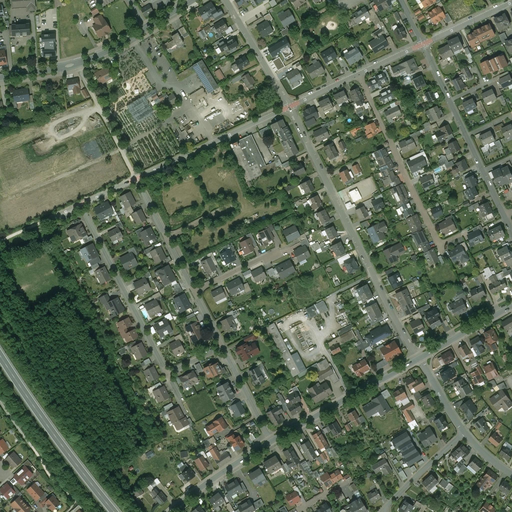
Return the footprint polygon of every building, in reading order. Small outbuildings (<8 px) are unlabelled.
[(376,0),(369,4),(372,9),(374,13),(385,6),(386,9),(387,8),(386,7),(391,5),(387,0),(376,0)] [(211,3),(198,11),(201,15),(203,14),(206,19),(212,15),(217,13),(216,12),(211,3)] [(149,5),(141,10),(145,16),(152,12),(149,5)] [(432,11),(428,14),(431,19),(442,12),(439,8),(438,7),(435,9),(432,11)] [(93,16),(99,12),(96,8),(90,12),(93,16)] [(364,8),(351,15),(353,18),(351,20),(353,19),(357,24),(369,17),(370,16),(367,12),(364,8)] [(372,9),(367,12),(370,16),(369,17),(372,21),(377,18),(374,13),(372,9)] [(220,10),(216,12),(217,13),(212,15),(215,20),(223,15),(220,10)] [(288,11),(284,13),(285,15),(279,18),(284,27),(286,26),(294,21),(288,11)] [(442,12),(431,19),(434,24),(438,21),(438,22),(442,20),(442,19),(443,18),(445,17),(444,16),(442,12)] [(447,13),(444,16),(445,17),(443,18),(446,23),(451,20),(447,13)] [(504,17),(503,15),(495,19),(497,22),(496,23),(499,29),(503,27),(503,28),(510,25),(508,22),(509,22),(506,17),(504,17)] [(101,16),(94,20),(96,25),(103,20),(101,16)] [(96,25),(93,27),(97,33),(97,34),(98,38),(100,38),(101,37),(101,36),(110,31),(104,20),(103,20),(96,25)] [(223,21),(213,26),(218,34),(227,28),(223,21)] [(267,21),(256,28),(262,37),(273,31),(267,21)] [(381,28),(376,31),(377,32),(374,34),(377,39),(370,43),(373,48),(372,49),(374,54),(387,46),(388,45),(384,39),(381,35),(384,33),(382,30),(385,28),(382,22),(378,24),(381,28)] [(29,24),(12,26),(12,36),(16,36),(16,35),(20,34),(20,36),(23,36),(23,34),(26,34),(26,35),(30,35),(29,24)] [(490,24),(485,27),(484,27),(482,28),(477,30),(474,31),(475,33),(479,43),(483,41),(483,40),(490,36),(491,37),(495,35),(493,32),(491,28),(490,24)] [(209,25),(198,32),(202,39),(207,35),(205,31),(210,28),(209,25)] [(285,29),(280,32),(283,37),(290,33),(286,26),(284,27),(285,29)] [(183,27),(178,30),(182,36),(187,33),(183,27)] [(402,27),(394,31),(398,40),(406,37),(402,27)] [(177,33),(171,37),(173,40),(168,44),(167,43),(164,45),(166,49),(169,47),(170,48),(176,45),(177,47),(183,43),(177,33)] [(475,33),(472,34),(467,37),(472,48),(476,46),(476,45),(479,43),(475,33)] [(504,33),(498,36),(503,44),(506,42),(508,41),(504,33)] [(55,35),(41,35),(43,57),(57,56),(55,35)] [(389,37),(384,39),(388,45),(387,46),(388,47),(393,44),(389,37)] [(226,43),(229,49),(228,49),(229,51),(238,46),(233,38),(226,43)] [(458,38),(448,43),(449,45),(452,52),(463,47),(458,38)] [(224,40),(216,44),(221,53),(228,49),(229,49),(226,43),(224,40)] [(283,41),(269,50),(274,58),(282,54),(287,51),(288,50),(283,41)] [(449,45),(438,50),(442,59),(442,60),(446,58),(447,58),(454,55),(452,52),(449,45)] [(331,48),(321,55),(325,62),(331,59),(335,57),(332,53),(334,52),(331,48)] [(355,48),(348,52),(346,50),(342,52),(344,55),(350,65),(362,58),(356,48),(355,48)] [(287,51),(282,54),(285,60),(290,57),(287,51)] [(499,57),(495,59),(496,60),(493,61),(491,61),(488,62),(493,72),(498,70),(498,71),(500,69),(503,68),(508,66),(506,62),(505,59),(503,56),(500,58),(499,57)] [(244,57),(235,62),(236,64),(239,68),(239,70),(249,64),(244,57)] [(285,60),(284,61),(286,65),(293,61),(290,57),(285,60)] [(413,59),(399,65),(399,66),(391,69),(394,75),(398,73),(399,73),(405,70),(407,74),(411,73),(416,70),(415,69),(417,68),(413,59)] [(195,72),(209,93),(218,88),(201,61),(192,66),(177,76),(180,81),(195,72)] [(298,62),(292,66),(294,70),(296,69),(296,70),(301,67),(298,62)] [(324,71),(318,62),(306,70),(312,79),(324,71)] [(488,62),(485,63),(484,63),(480,64),(482,67),(482,68),(484,72),(485,75),(490,73),(493,72),(488,62)] [(417,68),(415,69),(416,70),(411,73),(412,75),(423,70),(421,66),(417,68)] [(108,68),(95,74),(100,84),(112,77),(108,68)] [(294,70),(290,73),(290,74),(286,76),(291,84),(297,81),(298,81),(302,78),(296,70),(296,69),(294,70)] [(383,73),(375,77),(376,79),(377,78),(380,85),(388,82),(383,73)] [(241,78),(242,78),(247,87),(252,84),(253,83),(248,74),(241,78)] [(240,75),(235,78),(231,80),(233,84),(238,81),(237,81),(242,78),(241,78),(240,75)] [(421,76),(412,80),(414,84),(415,84),(417,88),(421,87),(426,85),(423,80),(421,76)] [(511,80),(510,76),(499,81),(503,89),(511,84),(511,80)] [(376,79),(369,82),(372,90),(380,86),(380,85),(377,78),(376,79)] [(460,78),(453,82),(457,92),(465,88),(460,78)] [(78,79),(66,82),(68,90),(73,89),(73,92),(79,91),(78,88),(79,88),(78,79)] [(189,96),(195,106),(200,103),(198,100),(206,95),(202,88),(189,96)] [(218,88),(209,93),(211,96),(218,109),(230,127),(239,121),(218,88)] [(358,88),(350,92),(355,102),(362,99),(362,98),(360,93),(358,88)] [(395,98),(391,89),(379,95),(383,103),(395,98)] [(18,90),(13,91),(14,102),(29,100),(27,90),(18,91),(18,90)] [(492,90),(482,95),(486,103),(492,100),(492,101),(496,98),(492,90)] [(431,91),(424,94),(428,103),(436,99),(435,99),(439,97),(437,93),(433,95),(431,91)] [(343,92),(334,97),(337,105),(347,100),(345,96),(343,92)] [(165,93),(155,100),(157,103),(156,104),(159,108),(158,108),(160,112),(169,107),(164,99),(168,97),(165,93)] [(168,97),(164,99),(169,107),(177,102),(175,98),(173,98),(171,95),(168,97)] [(218,109),(211,96),(200,103),(195,106),(203,118),(218,109)] [(328,99),(318,103),(320,107),(323,113),(328,110),(333,108),(332,107),(328,99)] [(473,99),(463,104),(467,112),(467,111),(472,109),(477,107),(473,99)] [(355,109),(352,103),(349,104),(354,116),(358,114),(357,113),(355,109)] [(397,107),(384,113),(384,112),(384,113),(387,120),(388,120),(391,118),(400,114),(401,114),(397,106),(397,107)] [(437,109),(436,106),(429,110),(431,114),(432,114),(435,120),(440,118),(440,119),(441,118),(441,117),(443,116),(440,108),(437,109)] [(323,113),(320,107),(317,108),(319,112),(321,117),(322,119),(325,117),(323,113)] [(313,108),(310,110),(309,109),(306,110),(306,111),(303,113),(305,117),(304,118),(308,126),(315,123),(313,119),(318,117),(316,113),(313,108)] [(432,114),(431,114),(427,115),(430,122),(435,120),(432,114)] [(278,131),(285,128),(282,120),(271,125),(275,132),(278,131)] [(371,124),(370,124),(369,124),(368,125),(367,126),(369,129),(367,130),(370,134),(370,135),(375,133),(377,131),(373,123),(371,124)] [(441,132),(435,135),(438,141),(445,138),(444,137),(452,134),(447,125),(440,128),(441,132)] [(511,126),(511,125),(502,130),(506,138),(511,134),(511,126)] [(259,130),(261,136),(269,133),(267,127),(259,130)] [(282,138),(284,142),(291,139),(291,138),(286,127),(285,128),(278,131),(281,139),(282,138)] [(322,129),(313,133),(317,142),(322,140),(321,139),(328,136),(325,128),(324,128),(322,129)] [(481,136),(480,137),(483,145),(484,145),(485,147),(481,148),(485,156),(490,154),(488,151),(489,145),(488,143),(495,140),(491,132),(481,136)] [(415,133),(409,135),(412,138),(414,143),(418,140),(415,133)] [(237,141),(238,144),(244,141),(251,157),(253,156),(259,169),(264,167),(263,160),(258,149),(251,135),(237,141)] [(412,138),(399,144),(403,153),(416,147),(414,143),(412,138)] [(284,142),(281,143),(288,158),(298,153),(291,139),(284,142)] [(237,141),(230,145),(234,154),(239,164),(246,160),(238,144),(237,141)] [(262,174),(259,169),(253,156),(251,157),(244,141),(238,144),(246,160),(254,178),(262,174)] [(455,141),(447,145),(449,148),(451,153),(459,150),(455,141)] [(271,143),(258,149),(263,160),(264,167),(269,164),(266,159),(276,154),(271,143)] [(332,144),(324,148),(329,157),(336,153),(332,144)] [(384,147),(373,153),(377,160),(388,155),(387,155),(385,150),(386,150),(384,147)] [(388,155),(377,160),(381,168),(382,167),(384,170),(392,166),(388,158),(389,158),(388,155)] [(413,160),(406,163),(409,169),(412,167),(413,171),(426,164),(423,158),(422,156),(418,158),(413,160)] [(264,167),(259,169),(262,174),(281,165),(279,159),(269,164),(264,167)] [(246,160),(239,164),(244,174),(242,175),(246,182),(254,178),(246,160)] [(464,160),(456,163),(459,169),(460,171),(460,172),(468,169),(464,160)] [(301,164),(292,168),(296,176),(305,172),(301,164)] [(356,165),(351,167),(354,174),(360,172),(356,165)] [(384,170),(380,172),(384,179),(393,174),(392,171),(394,170),(392,167),(393,166),(384,170)] [(500,170),(506,183),(507,184),(510,183),(510,181),(511,180),(511,175),(508,167),(500,170)] [(500,169),(492,173),(495,178),(498,185),(502,183),(503,185),(506,183),(500,170),(500,169)] [(346,170),(339,173),(344,182),(346,186),(354,182),(352,178),(353,178),(350,172),(348,173),(346,170)] [(384,179),(382,179),(384,183),(386,182),(387,185),(392,182),(393,185),(399,182),(398,178),(397,179),(395,176),(394,176),(393,174),(384,179)] [(427,176),(420,180),(423,188),(434,183),(430,175),(427,176)] [(465,180),(469,189),(474,187),(478,185),(476,182),(477,181),(476,179),(475,179),(473,176),(465,180)] [(309,180),(301,184),(304,189),(306,194),(314,190),(309,180)] [(395,188),(391,189),(399,206),(407,202),(405,198),(407,197),(401,185),(395,188)] [(469,189),(466,190),(471,200),(475,198),(474,197),(478,195),(477,192),(476,192),(474,187),(469,189)] [(362,199),(357,188),(349,192),(353,203),(362,199)] [(129,193),(120,197),(126,208),(126,207),(126,208),(130,206),(135,203),(129,193)] [(317,196),(310,199),(313,205),(311,206),(313,210),(321,206),(320,203),(319,201),(319,202),(317,199),(318,199),(317,196)] [(300,199),(294,202),(296,206),(307,201),(305,198),(300,201),(300,199)] [(376,201),(371,203),(375,210),(383,206),(380,199),(376,201)] [(107,202),(95,209),(99,217),(102,216),(104,218),(105,218),(108,216),(111,214),(113,213),(109,206),(107,202)] [(405,220),(406,220),(414,216),(408,202),(407,202),(399,206),(405,220)] [(487,203),(479,206),(480,207),(484,217),(485,216),(492,213),(487,203)] [(363,207),(355,210),(360,220),(368,216),(366,213),(367,213),(366,210),(365,210),(364,209),(363,207)] [(439,207),(431,211),(434,218),(442,214),(439,207)] [(145,220),(140,210),(134,213),(132,214),(137,224),(145,220)] [(324,210),(318,213),(320,217),(319,217),(322,224),(329,221),(324,210)] [(492,213),(485,216),(487,221),(489,220),(495,218),(492,213)] [(414,216),(406,220),(411,231),(419,227),(421,226),(416,215),(414,216)] [(446,221),(439,225),(441,230),(440,231),(441,233),(443,234),(444,235),(443,235),(455,229),(455,230),(450,220),(446,221)] [(366,221),(360,224),(362,229),(369,226),(366,221)] [(377,224),(367,229),(374,243),(385,238),(382,232),(387,229),(383,222),(378,225),(377,224)] [(271,223),(265,225),(267,229),(268,229),(270,233),(274,229),(271,223)] [(76,227),(68,231),(71,236),(84,229),(83,229),(81,224),(80,225),(76,227)] [(294,226),(283,232),(288,242),(297,237),(299,236),(294,226)] [(501,226),(494,229),(499,238),(505,235),(501,226)] [(332,227),(325,230),(329,239),(336,236),(332,227)] [(119,229),(118,228),(117,228),(107,233),(111,241),(115,239),(116,240),(122,236),(119,229)] [(154,236),(150,228),(144,231),(141,233),(146,242),(144,243),(146,246),(157,240),(155,236),(154,236)] [(84,229),(71,236),(74,241),(82,237),(86,235),(84,230),(84,229)] [(267,229),(259,234),(262,239),(261,240),(259,241),(262,247),(267,245),(266,242),(273,239),(270,233),(268,229),(267,229)] [(494,229),(488,232),(492,241),(499,238),(494,229)] [(412,234),(411,234),(417,247),(421,245),(422,248),(428,245),(421,230),(412,234)] [(475,233),(473,234),(468,237),(471,243),(474,241),(475,244),(483,240),(480,232),(479,231),(475,233)] [(248,239),(240,243),(246,254),(243,255),(252,251),(250,249),(257,246),(251,233),(246,235),(248,239)] [(299,236),(297,237),(300,243),(307,239),(304,234),(299,236)] [(307,239),(300,243),(302,247),(305,246),(305,248),(310,246),(307,239)] [(339,242),(332,246),(337,257),(345,253),(343,248),(342,249),(339,242)] [(468,250),(464,242),(460,244),(461,246),(462,245),(465,252),(468,250)] [(231,243),(227,245),(229,247),(225,249),(226,251),(230,249),(231,252),(235,250),(231,243)] [(92,244),(81,250),(86,261),(89,260),(90,262),(89,263),(91,266),(89,267),(101,261),(92,244)] [(400,244),(391,248),(391,247),(383,251),(390,264),(395,261),(393,257),(404,251),(400,244)] [(461,246),(457,248),(448,253),(453,262),(460,259),(462,263),(469,259),(465,252),(462,245),(461,246)] [(153,246),(145,250),(147,254),(150,252),(155,250),(153,246)] [(300,248),(297,249),(297,250),(293,252),(298,262),(310,256),(305,248),(305,246),(302,247),(301,248),(300,248)] [(507,247),(507,246),(503,248),(497,251),(500,257),(501,256),(504,262),(505,261),(508,267),(510,266),(511,265),(511,252),(511,251),(510,252),(507,247)] [(155,250),(150,252),(155,262),(159,260),(159,261),(165,258),(163,255),(164,255),(162,251),(161,251),(159,247),(155,250)] [(226,251),(220,254),(224,261),(225,261),(227,264),(231,262),(232,262),(234,261),(235,260),(233,255),(233,254),(232,254),(231,252),(230,249),(226,251)] [(424,253),(423,253),(427,261),(429,260),(430,263),(437,260),(438,261),(437,258),(432,249),(430,250),(424,253)] [(129,254),(120,259),(125,268),(126,268),(126,267),(128,266),(129,268),(135,265),(133,261),(135,260),(132,255),(131,253),(129,254)] [(211,253),(207,255),(208,259),(210,258),(213,263),(216,262),(211,253)] [(208,259),(206,260),(207,263),(204,264),(202,264),(207,274),(216,269),(213,263),(210,258),(208,259)] [(353,259),(343,263),(349,274),(358,269),(356,266),(357,265),(356,265),(356,263),(355,263),(355,262),(353,259)] [(289,261),(276,268),(273,269),(274,271),(276,269),(281,279),(295,272),(289,261)] [(168,266),(158,271),(160,275),(159,275),(161,280),(162,280),(164,284),(170,281),(170,282),(175,280),(168,266)] [(100,269),(95,272),(101,283),(110,278),(104,267),(100,269)] [(251,273),(256,282),(266,277),(261,268),(251,273)] [(272,268),(266,271),(269,277),(275,274),(273,269),(272,268)] [(397,273),(388,278),(391,285),(393,289),(402,284),(397,273)] [(143,279),(140,281),(134,284),(139,294),(150,289),(145,279),(145,278),(143,279)] [(231,284),(231,283),(227,285),(231,295),(243,289),(242,285),(239,280),(231,284)] [(499,282),(496,284),(500,290),(507,287),(504,280),(499,282)] [(364,282),(353,288),(355,291),(356,290),(366,285),(364,282)] [(178,283),(175,285),(176,287),(173,289),(176,294),(182,291),(178,283)] [(247,283),(242,285),(243,289),(245,293),(251,290),(247,283)] [(493,285),(489,287),(492,294),(500,290),(496,284),(493,285)] [(366,285),(356,290),(359,296),(369,291),(366,285)] [(482,286),(470,292),(475,301),(485,296),(484,293),(485,293),(482,286)] [(229,298),(224,287),(221,288),(225,296),(227,299),(229,298)] [(221,288),(211,293),(215,301),(219,299),(225,296),(221,288)] [(405,289),(395,294),(396,294),(399,300),(401,305),(411,300),(405,289)] [(369,291),(359,296),(362,303),(366,301),(372,298),(373,297),(369,291)] [(464,293),(458,296),(460,300),(462,299),(463,302),(467,300),(464,293)] [(183,294),(173,299),(176,303),(178,308),(180,312),(190,307),(183,294)] [(122,308),(117,298),(110,302),(107,295),(99,299),(102,304),(104,303),(108,309),(112,317),(124,311),(122,307),(122,308)] [(460,300),(449,305),(451,310),(454,316),(467,310),(463,302),(462,299),(460,300)] [(156,300),(152,302),(145,306),(150,316),(161,310),(156,300)] [(411,300),(401,305),(403,309),(406,315),(406,316),(416,311),(411,300)] [(323,301),(305,310),(310,319),(327,310),(323,301)] [(368,306),(365,308),(368,315),(378,309),(375,303),(368,306)] [(378,309),(368,315),(371,321),(381,316),(382,316),(378,309)] [(436,311),(434,311),(433,309),(425,314),(426,317),(427,319),(426,319),(427,321),(432,329),(436,326),(441,324),(436,316),(438,315),(436,311)] [(236,310),(226,315),(228,319),(231,317),(238,314),(236,310)] [(422,318),(419,313),(418,313),(413,316),(415,321),(419,319),(419,320),(422,318)] [(195,316),(188,319),(190,322),(191,324),(196,322),(196,323),(198,322),(195,316)] [(381,316),(371,321),(369,322),(371,326),(383,319),(381,316)] [(228,319),(226,320),(226,319),(220,322),(225,331),(236,326),(231,317),(228,319)] [(511,317),(502,323),(507,330),(510,336),(511,335),(511,327),(511,317)] [(127,318),(124,320),(121,321),(119,322),(121,326),(120,326),(121,328),(122,330),(126,328),(131,325),(129,323),(130,322),(128,319),(127,318)] [(166,320),(166,319),(165,319),(160,322),(166,334),(172,331),(169,327),(168,324),(166,320)] [(415,321),(410,324),(415,334),(424,329),(419,320),(419,319),(415,321)] [(166,334),(160,322),(154,325),(157,330),(158,332),(161,337),(166,334)] [(191,324),(185,327),(188,332),(189,334),(190,335),(191,335),(192,335),(193,337),(190,338),(192,342),(203,337),(198,328),(199,327),(199,326),(198,325),(197,325),(196,323),(196,322),(191,324)] [(300,373),(274,323),(266,327),(293,377),(297,375),(300,373)] [(351,326),(337,334),(339,337),(351,330),(353,329),(351,326)] [(391,334),(386,326),(381,328),(386,337),(391,334)] [(370,334),(365,338),(366,340),(369,346),(386,337),(381,328),(377,331),(376,329),(373,331),(369,333),(370,334)] [(493,329),(484,334),(488,343),(489,344),(490,344),(491,346),(492,346),(493,345),(492,343),(498,340),(493,329)] [(128,333),(124,335),(125,337),(126,338),(127,338),(129,341),(131,340),(134,339),(134,338),(137,337),(137,336),(136,333),(135,333),(133,330),(128,333)] [(339,337),(334,339),(334,340),(332,341),(334,346),(337,344),(338,346),(340,345),(340,344),(355,336),(351,330),(339,337)] [(255,333),(243,338),(245,342),(252,338),(253,340),(257,338),(255,333)] [(180,334),(174,337),(176,341),(177,341),(179,340),(180,343),(184,340),(180,334)] [(479,337),(470,342),(474,349),(476,348),(480,354),(483,352),(480,346),(483,344),(479,337)] [(177,341),(170,345),(175,355),(178,353),(178,354),(179,353),(184,350),(180,343),(179,340),(177,341)] [(366,340),(361,342),(361,343),(364,349),(369,346),(366,340)] [(135,341),(127,346),(129,350),(132,348),(137,345),(135,341)] [(394,342),(380,350),(387,361),(388,361),(391,359),(392,358),(396,356),(397,356),(399,355),(400,354),(400,353),(394,342)] [(137,345),(132,348),(135,355),(136,354),(139,359),(147,355),(141,343),(137,345)] [(361,343),(356,346),(355,346),(359,352),(364,349),(361,343)] [(491,346),(490,344),(489,344),(488,343),(486,344),(490,352),(494,350),(492,346),(491,346)] [(253,345),(248,347),(246,344),(237,348),(237,349),(238,349),(235,350),(237,354),(240,353),(243,359),(250,355),(251,357),(252,357),(251,356),(258,353),(253,345)] [(330,348),(329,348),(333,356),(337,354),(336,353),(340,351),(338,346),(337,344),(334,346),(330,348)] [(471,351),(469,352),(465,345),(458,349),(461,355),(463,354),(464,357),(468,355),(469,356),(472,362),(476,360),(475,357),(471,351)] [(476,348),(474,349),(471,351),(475,357),(480,354),(476,348)] [(450,352),(441,357),(442,359),(445,364),(454,359),(450,352)] [(325,359),(317,364),(316,363),(300,373),(297,375),(299,379),(312,371),(314,375),(316,373),(329,366),(325,359)] [(483,374),(476,360),(472,362),(470,363),(473,370),(476,368),(478,371),(475,372),(475,374),(472,375),(474,379),(473,380),(475,385),(476,384),(477,385),(484,381),(480,375),(483,374)] [(364,361),(359,363),(358,361),(355,363),(355,362),(354,363),(355,365),(352,368),(356,376),(357,376),(358,377),(362,375),(361,373),(368,369),(364,361)] [(261,362),(253,366),(257,373),(259,371),(259,372),(262,370),(261,369),(264,367),(261,362)] [(217,363),(212,365),(211,363),(207,365),(208,366),(204,369),(208,378),(211,376),(212,377),(221,372),(217,363)] [(498,375),(492,363),(484,368),(490,379),(495,376),(496,377),(498,375)] [(329,366),(316,373),(319,380),(328,376),(333,373),(329,366)] [(144,371),(144,372),(147,378),(148,377),(150,381),(158,377),(155,371),(153,367),(151,368),(144,371)] [(445,371),(440,374),(445,382),(455,376),(455,375),(455,374),(453,369),(451,369),(451,368),(445,371)] [(257,373),(251,376),(254,380),(252,381),(252,382),(253,385),(255,385),(256,385),(264,381),(263,379),(264,378),(262,375),(261,375),(259,372),(259,371),(257,373)] [(196,378),(193,372),(191,374),(190,373),(186,375),(191,384),(195,383),(195,381),(197,380),(196,378)] [(333,373),(328,376),(333,384),(338,381),(334,372),(333,373)] [(186,375),(183,377),(183,378),(180,379),(184,387),(187,385),(188,386),(191,384),(186,375)] [(413,381),(411,377),(405,381),(410,389),(413,387),(415,392),(424,387),(419,378),(413,381)] [(461,380),(454,384),(457,391),(468,385),(467,385),(466,383),(465,383),(463,379),(461,380)] [(493,380),(488,383),(491,389),(497,386),(494,381),(493,380)] [(497,386),(501,391),(506,388),(504,382),(497,386)] [(218,387),(216,388),(220,395),(218,396),(219,396),(220,395),(224,402),(234,397),(232,393),(233,393),(231,390),(231,391),(230,389),(229,386),(228,386),(227,383),(221,386),(218,387)] [(326,383),(318,388),(317,388),(322,397),(323,397),(330,393),(328,390),(329,389),(326,383)] [(322,397),(317,388),(318,388),(316,385),(310,388),(314,395),(313,396),(316,402),(323,398),(323,397),(322,397)] [(468,385),(457,391),(459,390),(461,393),(460,394),(462,397),(469,393),(472,392),(468,385)] [(295,392),(287,397),(290,403),(286,405),(292,415),(301,410),(297,402),(300,401),(297,396),(300,394),(296,386),(293,388),(295,392)] [(156,390),(153,392),(156,398),(158,397),(159,399),(160,400),(168,396),(164,389),(164,390),(162,387),(156,390)] [(401,388),(392,394),(397,401),(400,399),(401,401),(407,397),(406,396),(401,388)] [(390,395),(386,389),(380,393),(382,395),(381,396),(383,399),(390,395)] [(511,404),(502,391),(491,400),(497,409),(502,405),(502,406),(503,405),(506,409),(511,404)] [(434,403),(428,394),(421,398),(427,408),(434,403)] [(277,397),(282,404),(282,405),(285,403),(281,395),(280,395),(277,397)] [(381,396),(362,408),(364,412),(366,411),(369,414),(378,409),(380,412),(388,408),(383,399),(381,396)] [(464,404),(461,407),(465,412),(473,405),(470,400),(464,404)] [(244,412),(239,402),(237,403),(231,406),(231,407),(233,411),(236,417),(244,412)] [(407,403),(400,407),(403,412),(408,410),(410,408),(407,403)] [(282,405),(282,404),(276,407),(279,411),(280,413),(285,410),(282,405)] [(473,405),(465,412),(468,417),(472,414),(477,410),(473,405)] [(171,411),(167,413),(168,414),(171,421),(172,421),(176,429),(182,426),(183,427),(188,424),(186,420),(185,418),(184,418),(178,407),(171,411)] [(167,409),(160,413),(163,417),(168,414),(167,413),(171,411),(169,408),(167,409)] [(276,413),(274,409),(270,411),(266,413),(274,426),(281,422),(278,416),(276,413)] [(414,420),(408,410),(403,412),(407,418),(406,418),(408,423),(414,420)] [(483,410),(476,416),(479,419),(486,413),(483,410)] [(354,411),(347,415),(351,422),(353,421),(356,419),(358,418),(354,411)] [(447,425),(441,416),(434,421),(440,430),(447,425)] [(221,418),(213,423),(214,423),(205,428),(206,428),(207,431),(209,430),(211,434),(210,435),(218,430),(219,432),(226,427),(221,418)] [(482,418),(475,423),(478,427),(477,427),(482,434),(489,429),(486,426),(487,425),(482,418)] [(336,422),(328,426),(331,431),(334,436),(341,431),(336,422)] [(328,426),(322,430),(325,435),(331,431),(328,426)] [(436,440),(429,428),(425,430),(426,431),(421,434),(423,436),(419,438),(424,447),(436,440)] [(319,431),(311,435),(317,444),(324,440),(319,431)] [(252,433),(249,435),(250,437),(247,438),(249,442),(256,439),(252,433)] [(405,433),(393,440),(398,448),(408,441),(410,440),(405,433)] [(502,440),(494,433),(489,440),(497,447),(502,440)] [(235,438),(230,442),(235,451),(244,445),(242,442),(241,440),(240,440),(238,437),(238,436),(235,438)] [(213,437),(208,440),(201,444),(204,449),(216,442),(213,437)] [(324,440),(317,444),(321,451),(328,447),(324,440)] [(398,448),(396,449),(404,461),(406,460),(416,454),(408,441),(398,448)] [(308,442),(301,446),(309,461),(316,456),(308,442)] [(469,452),(462,445),(451,455),(454,459),(459,454),(463,458),(469,452)] [(215,447),(208,451),(212,457),(217,454),(218,453),(215,447)] [(511,455),(511,452),(505,447),(500,454),(509,460),(511,455)] [(298,460),(291,448),(283,452),(288,461),(285,462),(289,468),(295,464),(294,463),(298,460)] [(148,459),(154,455),(151,450),(145,453),(148,459)] [(9,456),(5,460),(7,462),(13,468),(16,465),(17,465),(21,461),(13,452),(9,456)] [(219,457),(214,460),(219,467),(231,460),(226,452),(219,457)] [(416,454),(406,460),(410,467),(422,460),(418,453),(416,454)] [(202,456),(195,461),(197,464),(196,464),(198,467),(198,466),(200,469),(204,467),(204,468),(208,466),(202,456)] [(275,456),(263,463),(268,472),(272,470),(273,471),(281,466),(278,461),(275,456)] [(482,465),(474,458),(469,465),(477,472),(482,465)] [(383,460),(372,467),(375,473),(381,469),(385,475),(391,471),(388,466),(385,460),(384,459),(383,460)] [(461,459),(455,465),(459,470),(463,465),(465,463),(461,459)] [(287,471),(281,460),(278,461),(281,466),(284,473),(287,471)] [(304,460),(299,462),(298,463),(301,468),(307,466),(304,460)] [(186,464),(178,469),(182,474),(178,476),(178,477),(179,477),(181,481),(185,479),(187,481),(194,476),(186,464)] [(19,471),(27,480),(30,477),(30,476),(32,474),(26,468),(26,467),(21,471),(21,470),(19,471)] [(401,467),(397,470),(403,480),(407,478),(401,467)] [(259,469),(249,475),(255,485),(259,483),(257,480),(263,477),(264,478),(259,469)] [(482,477),(476,485),(483,490),(489,482),(491,483),(492,483),(497,477),(497,476),(488,470),(483,477),(482,477)] [(27,480),(19,471),(18,473),(18,474),(17,474),(14,477),(21,484),(23,482),(24,482),(27,480)] [(337,471),(328,476),(332,483),(341,477),(337,471)] [(328,476),(327,473),(325,474),(320,477),(326,487),(332,483),(328,476)] [(431,475),(422,483),(429,490),(437,482),(431,475)] [(497,477),(492,483),(491,483),(490,484),(493,486),(499,478),(497,477)] [(449,483),(443,479),(439,484),(445,489),(449,483)] [(239,485),(236,480),(230,484),(236,493),(241,490),(242,490),(239,485)] [(511,486),(504,481),(499,488),(507,494),(511,487),(511,486)] [(4,485),(0,489),(8,498),(16,491),(11,485),(8,482),(4,485)] [(44,494),(43,494),(34,483),(27,490),(36,500),(39,498),(44,494)] [(230,484),(224,487),(228,493),(230,496),(236,493),(230,484)] [(140,488),(133,492),(137,497),(144,493),(140,488)] [(376,490),(367,496),(371,503),(380,498),(376,490)] [(44,494),(39,498),(41,501),(48,495),(45,492),(43,494),(44,494)] [(295,492),(289,495),(290,496),(286,498),(287,499),(286,500),(287,501),(288,501),(290,505),(300,500),(298,497),(295,492)] [(159,494),(154,498),(160,505),(166,500),(160,493),(159,494)] [(224,501),(218,493),(209,500),(215,508),(214,507),(224,500),(224,501)] [(233,501),(230,496),(228,493),(225,495),(229,503),(233,501)] [(59,504),(52,496),(48,500),(45,503),(48,506),(47,506),(49,509),(50,508),(52,510),(55,508),(56,508),(56,507),(59,504)] [(19,497),(11,505),(17,511),(28,511),(29,511),(30,511),(29,509),(30,509),(26,504),(24,503),(25,502),(23,500),(22,501),(22,500),(19,497)] [(39,504),(41,509),(45,507),(43,504),(45,503),(48,500),(46,498),(39,504)] [(260,499),(255,502),(258,508),(264,505),(260,499)] [(366,511),(359,499),(356,501),(356,500),(354,501),(359,511),(366,511)] [(251,504),(249,500),(243,504),(248,511),(251,511),(255,510),(251,504)] [(359,511),(354,501),(351,503),(352,503),(349,505),(352,511),(359,511)] [(404,501),(398,510),(401,511),(408,511),(407,511),(411,505),(404,501)] [(482,508),(480,511),(481,511),(493,511),(495,510),(491,507),(492,507),(489,505),(489,506),(485,503),(485,504),(482,508)]
